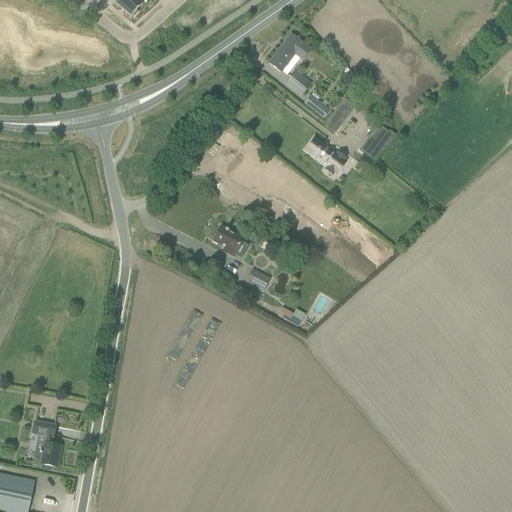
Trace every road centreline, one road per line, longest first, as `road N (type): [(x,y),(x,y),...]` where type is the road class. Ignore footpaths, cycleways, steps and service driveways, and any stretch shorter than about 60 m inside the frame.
road 1 (unclassified): [(81,511),(125,271),(118,208)]
road 2 (unclassified): [(255,50),(163,183),(118,208)]
road 3 (residential): [(75,0),(124,38),(180,0)]
road 4 (tertiary): [(293,0),(187,74)]
